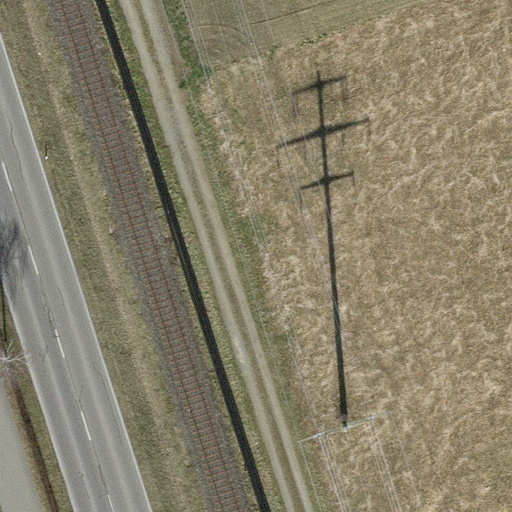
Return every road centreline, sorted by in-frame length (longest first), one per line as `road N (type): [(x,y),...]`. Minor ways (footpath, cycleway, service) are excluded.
road 1 (track): [(142,0),(305,511)]
road 2 (secondary): [(0,154),(113,511)]
